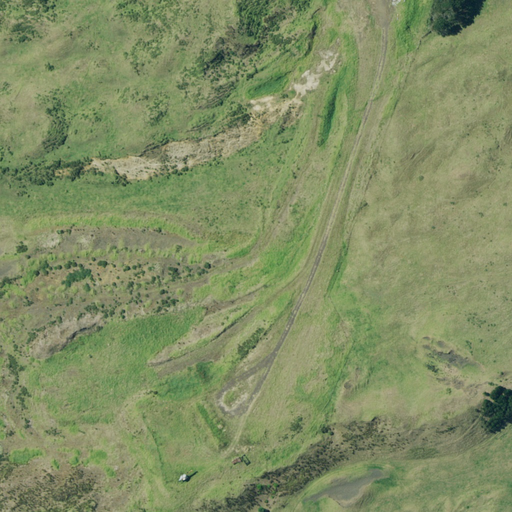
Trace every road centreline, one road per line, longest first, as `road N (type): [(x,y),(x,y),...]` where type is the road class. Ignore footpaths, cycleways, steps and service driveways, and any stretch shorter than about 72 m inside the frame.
road 1 (track): [(371,16),(341,66),(309,162),(263,240),(229,264),(174,285),(81,303)]
road 2 (track): [(368,0),(391,47),(372,118),(307,267),(244,325)]
